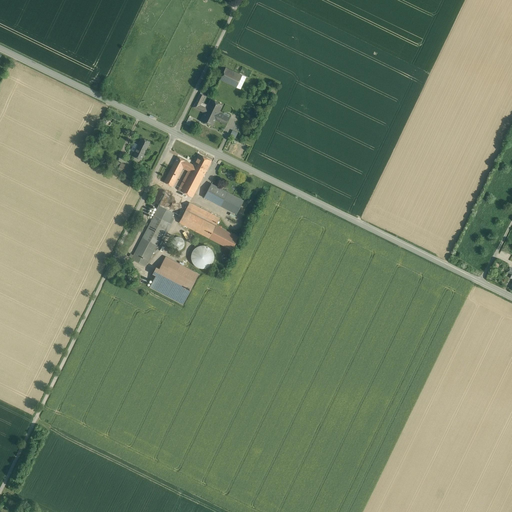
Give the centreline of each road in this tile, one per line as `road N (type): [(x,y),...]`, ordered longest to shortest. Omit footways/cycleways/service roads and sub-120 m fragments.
road 1 (unclassified): [(175,132),(0,492)]
road 2 (tertiary): [(480,282),(175,132)]
road 3 (tertiary): [(175,132),(0,48)]
road 4 (unclassified): [(239,0),(175,132)]
